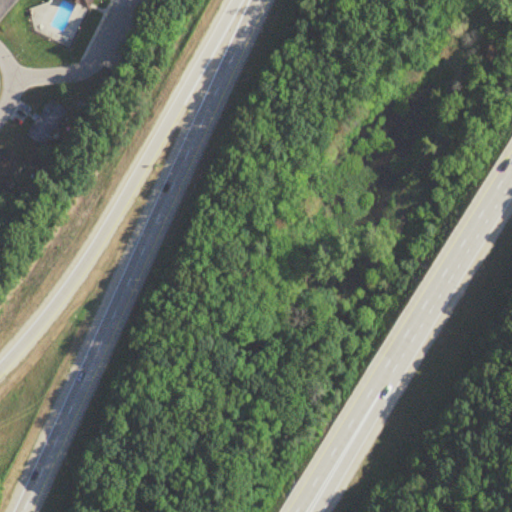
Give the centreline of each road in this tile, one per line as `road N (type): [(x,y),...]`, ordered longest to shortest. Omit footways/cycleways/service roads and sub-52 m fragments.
road 1 (motorway): [(262,0),(23,511)]
road 2 (motorway): [(237,0),(96,244),(0,366)]
road 3 (motorway): [(297,511),(511,167)]
road 4 (motorway): [(316,511),(380,409),(417,319)]
